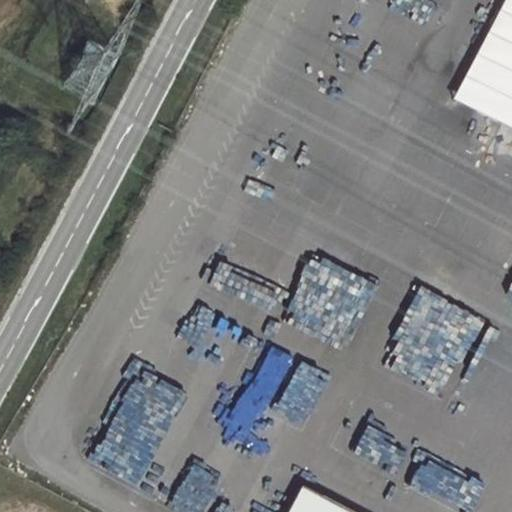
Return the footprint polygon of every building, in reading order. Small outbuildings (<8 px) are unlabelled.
[(511,0),(505,0),(474,58),(511,78),(511,0)] [(511,78),(474,58),(451,102),(511,134),(511,78)] [(303,285),(286,323),(344,348),(360,310),(303,285)] [(240,391),(268,401),(283,358),(255,348),(240,391)] [(402,349),(390,367),(423,387),(434,369),(402,349)] [(357,396),(333,451),(395,477),(418,422),(357,396)] [(356,511),(304,483),(287,511),(356,511)]
